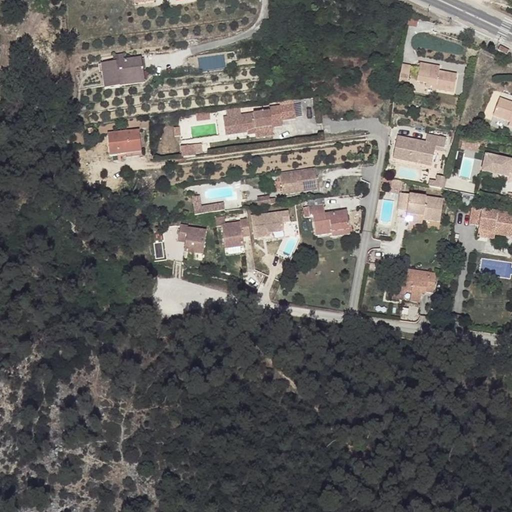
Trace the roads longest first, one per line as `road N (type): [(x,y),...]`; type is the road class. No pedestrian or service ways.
road 1 (residential): [(122,167),(384,136),(352,323)]
road 2 (residential): [(352,323),(176,281)]
road 3 (residential): [(511,343),(352,323)]
